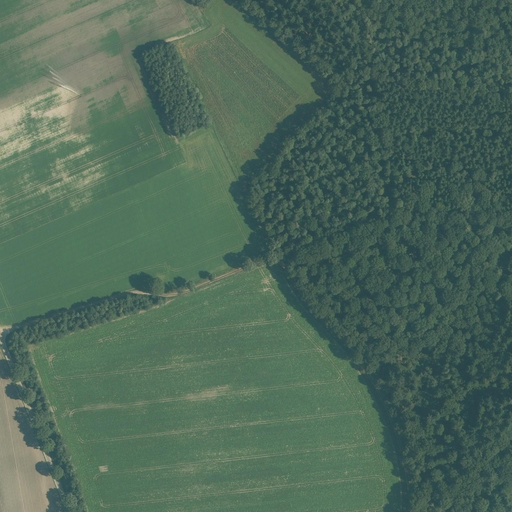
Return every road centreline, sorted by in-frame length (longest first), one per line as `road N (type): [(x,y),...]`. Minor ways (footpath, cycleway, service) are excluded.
road 1 (track): [(408,480),(397,429),(371,377),(278,257),(186,291),(116,297),(0,334)]
road 2 (track): [(436,491),(511,273)]
road 3 (unclassified): [(66,511),(0,335)]
